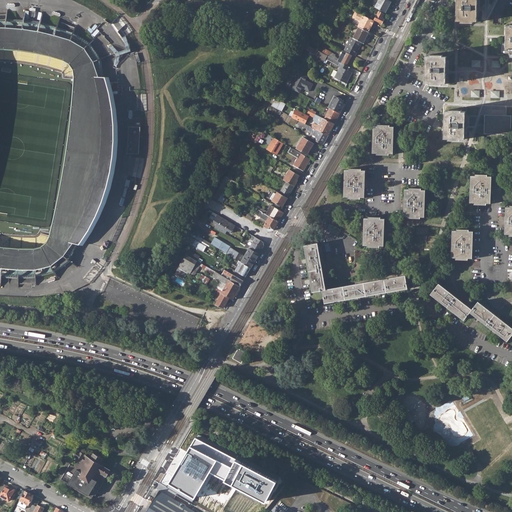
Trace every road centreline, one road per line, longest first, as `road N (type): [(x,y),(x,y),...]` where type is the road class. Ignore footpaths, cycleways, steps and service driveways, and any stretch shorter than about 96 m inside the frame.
road 1 (trunk): [(465,511),(168,372),(0,330)]
road 2 (trunk): [(0,342),(176,388),(437,511)]
road 3 (tertiary): [(117,511),(275,242)]
road 4 (tertiary): [(290,216),(408,0)]
road 5 (residential): [(314,224),(295,262),(305,320),(407,302)]
road 6 (residential): [(496,199),(496,215),(484,215),(484,296),(511,317)]
